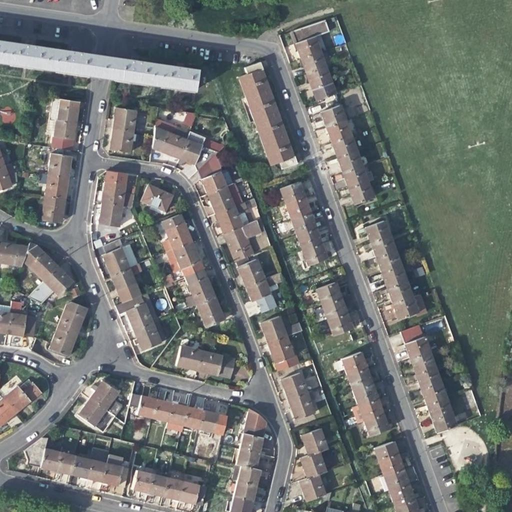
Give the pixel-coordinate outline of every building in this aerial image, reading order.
[(296,46),(300,59),(318,53),(313,37),(327,31),(323,21),(290,32),(296,46)] [(24,45),(4,42),(1,64),(46,70),(50,48),(31,46),(31,45),(27,44),(24,43),(24,45)] [(70,52),(50,48),(46,70),(86,77),(90,53),(88,53),(88,54),(76,52),(76,51),(73,51),(70,50),(70,52)] [(99,78),(113,80),(116,57),(103,55),(94,54),(90,53),(86,77),(99,78)] [(303,68),(306,75),(324,69),(318,53),(300,59),(303,68)] [(113,80),(152,86),(155,64),(136,61),(136,60),(133,60),(129,59),(129,60),(117,58),(117,57),(116,57),(113,80)] [(237,78),(253,121),(275,113),(266,88),(259,70),(261,70),(258,63),(243,68),(245,75),(237,78)] [(174,67),(155,64),(152,86),(192,92),(195,69),(194,69),(194,70),(182,68),(182,67),(178,66),(175,66),(174,67)] [(333,94),(324,69),(306,75),(310,87),(315,101),(333,94)] [(49,120),(50,120),(54,120),(74,123),(75,113),(77,102),(52,98),(49,120)] [(322,119),(324,127),(342,121),(337,106),(319,113),(322,119)] [(191,126),(195,116),(176,108),(173,118),(191,126)] [(112,118),(110,131),(130,133),(133,113),(113,110),(112,118)] [(15,122),(15,112),(1,112),(1,123),(15,122)] [(285,141),(275,113),(253,121),(269,165),(277,162),(280,169),(295,163),(292,156),(291,157),(285,141)] [(72,137),(74,123),(54,120),(53,128),(50,147),(70,150),(72,137)] [(348,136),(342,121),(324,127),(326,133),(330,142),(348,136)] [(162,152),(178,158),(185,140),(187,132),(176,128),(174,136),(153,128),(150,148),(162,152)] [(128,154),(130,133),(110,131),(109,142),(107,152),(128,154)] [(354,151),(348,136),(330,142),(332,148),(335,158),(354,151)] [(193,164),(196,171),(213,156),(199,150),(201,146),(185,140),(178,158),(189,163),(193,164)] [(207,147),(220,152),(223,144),(209,140),(207,147)] [(359,166),(354,151),(335,158),(338,164),(341,173),(359,166)] [(49,154),(46,175),(66,178),(68,165),(69,156),(49,154)] [(214,154),(213,156),(196,171),(202,186),(206,195),(224,187),(229,185),(232,184),(226,171),(224,170),(220,172),(214,154)] [(9,165),(2,167),(0,167),(0,190),(9,187),(9,185),(13,184),(13,175),(9,165)] [(359,167),(359,166),(341,173),(344,182),(346,188),(364,182),(359,167)] [(102,190),(100,204),(120,206),(131,207),(132,195),(122,194),(125,174),(105,171),(105,172),(102,190)] [(65,189),(66,178),(46,175),(39,174),(37,182),(45,183),(43,196),(63,199),(65,189)] [(277,189),(283,204),(301,197),(298,189),(295,182),(277,189)] [(365,182),(364,182),(346,188),(349,196),(352,205),(370,198),(365,182)] [(232,184),(229,185),(224,187),(206,195),(210,204),(214,214),(241,203),(233,184),(232,184)] [(139,201),(152,207),(162,211),(163,212),(170,196),(159,191),(147,185),(139,201)] [(62,211),(63,199),(43,196),(40,220),(60,223),(62,211)] [(301,198),(301,197),(283,204),(288,220),(306,213),(303,204),(301,198)] [(219,228),(222,234),(240,226),(236,216),(246,212),(243,203),(241,203),(214,214),(217,222),(215,223),(217,229),(219,228)] [(117,227),(120,206),(100,204),(99,215),(97,224),(117,227)] [(307,214),(306,213),(288,220),(294,235),(312,228),(309,220),(307,214)] [(160,223),(171,250),(190,243),(185,231),(179,215),(160,223)] [(253,221),(240,226),(222,234),(227,246),(233,262),(251,254),(245,238),(258,233),(253,221)] [(364,236),(366,243),(385,237),(379,222),(361,228),(364,236)] [(312,229),(312,228),(294,235),(299,250),(317,244),(315,236),(312,229)] [(390,252),(385,237),(366,243),(369,249),(372,258),(390,252)] [(101,247),(104,254),(118,248),(116,241),(101,247)] [(0,263),(19,266),(21,261),(26,247),(9,245),(0,243),(0,263)] [(21,261),(42,281),(56,267),(44,255),(34,245),(27,243),(26,247),(21,261)] [(193,251),(190,243),(171,250),(180,270),(198,262),(193,251)] [(320,251),(317,244),(299,250),(305,265),(323,259),(320,251)] [(105,266),(110,276),(127,269),(118,248),(104,254),(101,255),(105,266)] [(396,267),(390,252),(372,258),(374,266),(377,274),(396,267)] [(240,277),(244,287),(262,280),(254,261),(236,268),(240,277)] [(65,275),(56,267),(42,281),(27,297),(39,304),(52,291),(57,296),(71,282),(65,275)] [(401,282),(396,267),(377,274),(379,280),(383,289),(401,282)] [(114,287),(121,304),(139,296),(127,269),(110,276),(114,287)] [(188,308),(194,305),(212,298),(209,290),(208,291),(206,285),(204,281),(205,280),(204,278),(201,279),(199,272),(183,278),(187,287),(191,297),(185,299),(188,308)] [(279,273),(262,280),(244,287),(250,303),(252,308),(257,307),(260,312),(273,307),(265,287),(281,280),(279,273)] [(406,298),(401,282),(383,289),(385,294),(388,304),(406,298)] [(313,290),(319,304),(337,298),(334,289),(331,283),(313,290)] [(406,298),(388,304),(391,312),(394,320),(418,312),(418,314),(421,313),(414,295),(406,298)] [(150,324),(139,296),(121,304),(128,320),(132,331),(150,324)] [(218,310),(212,298),(194,305),(204,329),(222,321),(218,310)] [(340,306),(337,298),(319,304),(324,320),(343,313),(340,306)] [(11,301),(11,312),(21,312),(22,302),(11,301)] [(65,304),(55,329),(74,337),(82,317),(85,308),(70,302),(65,304)] [(0,332),(5,334),(8,314),(0,312),(0,332)] [(343,314),(343,313),(324,320),(330,335),(348,329),(345,320),(343,314)] [(34,318),(8,314),(5,334),(18,335),(31,337),(31,335),(34,318)] [(262,333),(266,344),(284,337),(294,333),(291,325),(281,329),(277,317),(259,323),(262,333)] [(155,322),(150,324),(132,331),(137,342),(140,351),(162,341),(155,322)] [(297,323),(291,325),(294,333),(300,331),(297,323)] [(403,345),(408,359),(426,352),(416,326),(398,332),(403,345)] [(69,349),(74,337),(55,329),(47,349),(66,356),(69,349)] [(291,357),(284,337),(266,344),(273,364),(276,371),(296,364),(294,356),(291,357)] [(187,369),(195,371),(200,352),(180,346),(174,366),(187,369)] [(234,360),(200,352),(195,371),(213,376),(229,379),(234,360)] [(338,359),(344,374),(362,368),(359,360),(356,352),(338,359)] [(410,366),(413,374),(431,368),(426,352),(408,359),(410,366)] [(365,375),(362,368),(344,374),(349,390),(368,383),(365,375)] [(432,369),(431,368),(413,374),(416,380),(419,389),(437,383),(432,369)] [(282,391),(286,400),(304,393),(297,374),(279,381),(282,391)] [(95,388),(87,399),(103,410),(116,392),(100,381),(95,388)] [(14,387),(1,398),(14,414),(27,403),(28,403),(39,393),(36,390),(30,382),(24,388),(20,384),(15,389),(14,387)] [(370,390),(368,383),(349,390),(355,406),(373,399),(370,390)] [(443,399),(437,383),(419,389),(422,398),(425,405),(443,399)] [(311,413),(304,393),(286,400),(289,410),(293,420),(311,413)] [(134,415),(150,419),(155,399),(145,397),(139,395),(134,415)] [(0,426),(3,423),(14,414),(1,398),(0,399),(0,426)] [(114,418),(103,410),(87,399),(81,408),(76,415),(102,434),(114,418)] [(150,419),(166,422),(170,403),(161,401),(155,399),(150,419)] [(376,407),(373,399),(355,406),(349,408),(355,423),(361,421),(379,415),(376,407)] [(452,426),(443,399),(425,405),(429,418),(434,432),(435,431),(452,426)] [(179,433),(181,426),(185,407),(178,405),(170,403),(166,422),(164,430),(179,433)] [(181,426),(196,429),(201,411),(193,409),(185,407),(181,426)] [(208,412),(201,411),(196,429),(211,433),(216,414),(208,412)] [(382,423),(379,415),(361,421),(366,437),(385,430),(382,423)] [(243,424),(238,449),(256,454),(259,441),(262,429),(243,424)] [(301,443),(306,455),(316,452),(324,449),(317,429),(298,436),(301,443)] [(34,443),(22,452),(26,461),(25,465),(35,468),(54,472),(59,453),(42,449),(45,439),(40,438),(34,443)] [(370,448),(380,475),(398,468),(393,454),(389,442),(370,448)] [(430,458),(444,456),(442,445),(429,447),(430,458)] [(92,449),(89,460),(90,461),(86,480),(93,481),(101,483),(105,464),(107,455),(108,452),(92,449)] [(238,449),(234,464),(253,469),(254,462),(256,454),(238,449)] [(301,469),(304,479),(315,475),(323,472),(316,452),(306,455),(297,459),(301,469)] [(74,457),(59,453),(54,472),(55,472),(62,474),(70,476),(74,457)] [(105,464),(101,483),(109,485),(124,489),(129,469),(118,467),(120,458),(107,455),(105,464)] [(89,460),(74,457),(70,476),(80,478),(86,480),(90,461),(89,460)] [(231,479),(235,480),(253,485),(255,478),(257,470),(253,469),(234,464),(231,479)] [(400,474),(398,468),(380,475),(385,490),(386,491),(404,484),(400,474)] [(137,492),(147,494),(151,475),(136,471),(131,490),(137,492)] [(155,496),(163,497),(167,478),(166,478),(151,475),(147,494),(155,496)] [(322,495),(315,475),(304,479),(296,481),(299,491),(303,502),(322,495)] [(182,482),(167,478),(163,497),(169,499),(178,501),(180,493),(182,482)] [(251,493),(253,485),(235,480),(231,496),(249,501),(251,493)] [(205,487),(182,482),(180,493),(178,501),(186,503),(201,506),(205,487)] [(391,506),(410,499),(407,492),(404,484),(386,491),(391,506)] [(246,511),(247,508),(249,501),(231,496),(226,511),(246,511)] [(391,506),(393,511),(414,511),(412,507),(410,500),(410,499),(391,506)]
